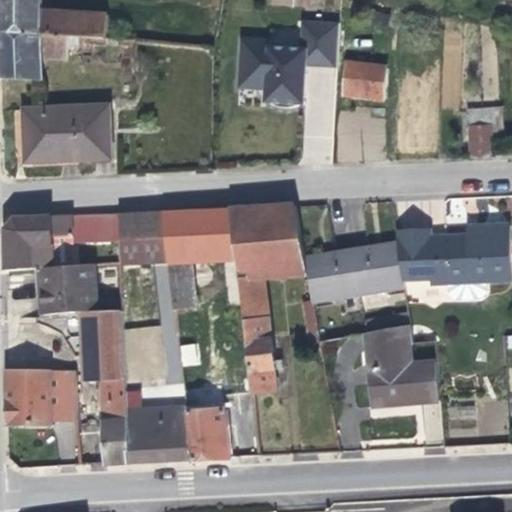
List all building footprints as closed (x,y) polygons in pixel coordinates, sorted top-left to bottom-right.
[(0,0),(0,32),(70,37),(107,41),(109,16),(63,12),(43,20),(43,0),(0,0)] [(159,0),(144,0),(139,44),(154,45),(159,0)] [(217,11),(172,0),(159,0),(154,45),(210,52),(217,11)] [(172,0),(217,11),(218,0),(172,0)] [(241,39),(240,49),(238,90),(258,91),(265,91),(265,104),(269,104),(274,107),(280,109),(295,108),(299,106),(305,106),(306,68),(337,69),(340,24),(301,22),(301,49),(270,47),(270,41),(241,39)] [(70,37),(0,32),(0,77),(44,82),(44,54),(69,55),(70,37)] [(384,100),(386,68),(347,64),(344,96),(384,100)] [(15,109),(16,114),(18,163),(36,163),(37,169),(63,168),(63,161),(114,160),(112,111),(111,106),(15,109)] [(492,157),(491,128),(472,128),(473,158),(492,157)] [(305,261),(296,207),(232,210),(238,260),(242,301),(253,396),(278,393),(275,370),(282,369),(282,360),(274,361),(264,277),(308,275),(305,261)] [(238,260),(232,210),(163,213),(167,244),(175,311),(195,308),(190,262),(222,261),(238,260)] [(167,244),(163,213),(118,215),(119,243),(119,245),(167,244)] [(119,243),(118,215),(16,219),(6,229),(6,272),(41,270),(79,267),(78,243),(119,243)] [(488,281),(500,280),(511,279),(511,272),(509,224),(496,225),(485,225),(486,235),(467,236),(451,236),(454,271),(454,299),(479,297),(488,291),(488,281)] [(467,226),(467,236),(486,235),(485,225),(467,226)] [(454,271),(451,236),(428,237),(427,229),(403,230),(403,239),(397,239),(398,246),(404,280),(429,279),(429,284),(445,284),(445,294),(454,299),(454,271)] [(381,253),(356,257),(364,298),(406,292),(404,280),(398,246),(380,249),(381,253)] [(364,298),(356,257),(323,262),(322,258),(305,261),(308,275),(313,301),(314,306),(364,298)] [(242,301),(238,260),(222,261),(227,304),(242,301)] [(79,267),(41,270),(44,317),(82,315),(97,314),(95,294),(92,295),(91,267),(79,267)] [(321,344),(314,306),(313,301),(304,303),(312,345),(321,344)] [(127,394),(123,313),(97,314),(82,315),(83,324),(87,382),(103,382),(108,466),(131,465),(127,394)] [(82,315),(44,317),(45,320),(55,320),(55,323),(60,325),(83,324),(82,315)] [(437,363),(375,368),(370,368),(372,402),(381,402),(397,400),(397,406),(439,404),(437,363)] [(50,373),(7,372),(8,427),(51,426),(51,423),(50,373)] [(75,374),(50,373),(51,423),(79,423),(75,374)] [(188,414),(188,411),(143,412),(141,394),(127,394),(131,465),(194,462),(188,414)] [(194,462),(229,460),(223,410),(188,414),(194,462)] [(58,442),(59,468),(82,467),(80,441),(58,442)]
